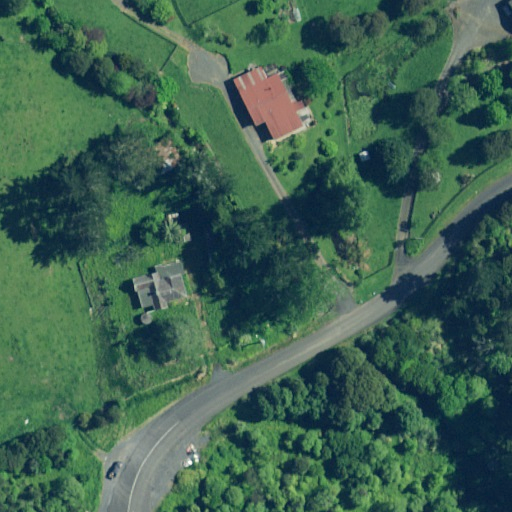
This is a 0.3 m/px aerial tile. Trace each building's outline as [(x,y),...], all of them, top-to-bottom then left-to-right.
[(182,15),(172,0),(161,0),(173,20),(182,15)] [(369,17),(362,21),(369,36),(377,33),(369,17)] [(261,80),(255,68),(232,80),(255,125),(264,121),(273,140),(301,125),(275,73),(261,80)] [(170,136),(130,157),(143,182),(183,161),(170,136)] [(371,159),(366,147),(355,152),(359,164),(371,159)] [(219,262),(213,229),(203,231),(209,264),(219,262)] [(151,305),(152,311),(164,309),(163,305),(187,300),(180,263),(154,267),(155,273),(131,277),(137,308),(151,305)]
